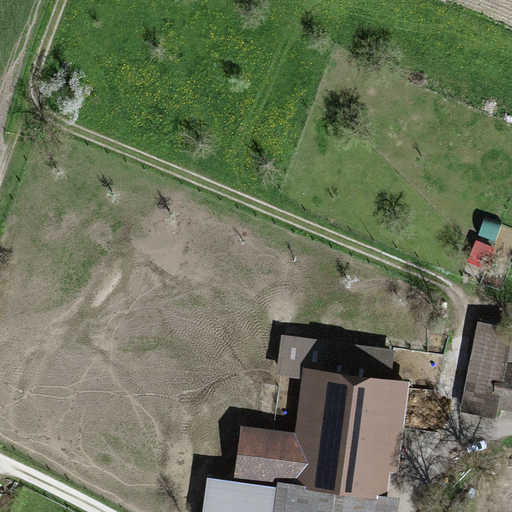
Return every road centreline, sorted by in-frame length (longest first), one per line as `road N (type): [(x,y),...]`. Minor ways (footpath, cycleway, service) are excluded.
road 1 (track): [(511,316),(60,127),(32,87)]
road 2 (track): [(63,0),(0,181)]
road 3 (track): [(408,511),(449,430),(511,427)]
road 4 (track): [(449,430),(471,301)]
